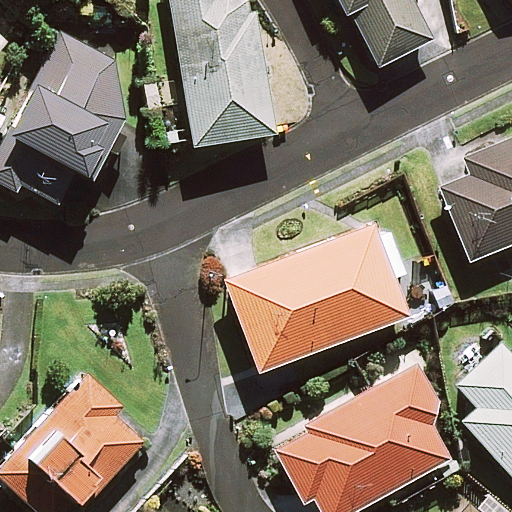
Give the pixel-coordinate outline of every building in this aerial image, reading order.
[(233,0),(167,0),(182,151),(267,143),(256,25),(233,0)] [(316,0),(328,20),(339,14),(370,72),(427,41),(404,0),(316,0)] [(119,59),(50,27),(0,134),(0,144),(81,182),(115,109),(119,59)] [(428,199),(457,271),(511,249),(511,146),(469,164),(476,180),(428,199)] [(371,232),(210,288),(243,381),(404,325),(371,232)] [(511,372),(493,353),(449,396),(471,419),(455,434),(511,493),(511,372)] [(433,410),(408,368),(265,451),(301,511),(346,511),(433,461),(433,410)] [(82,511),(149,441),(82,378),(9,456),(69,511),(82,511)] [(0,392),(0,434),(21,412),(0,392)]
